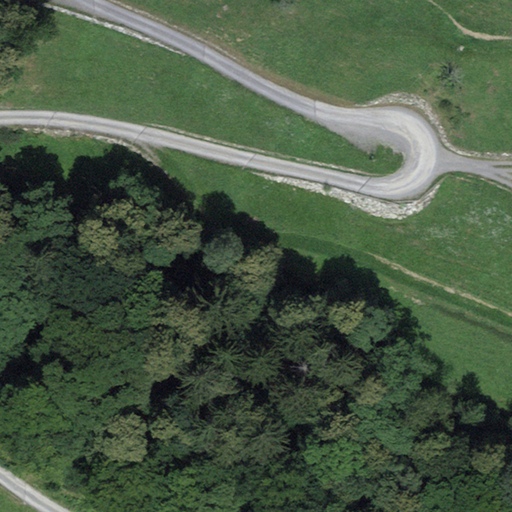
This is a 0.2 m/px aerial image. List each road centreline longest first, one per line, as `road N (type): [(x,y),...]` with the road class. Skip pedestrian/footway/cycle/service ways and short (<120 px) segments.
road 1 (residential): [(0,117),(138,131),(383,188),(419,179),(429,149),(413,125),(297,103),(83,0)]
road 2 (track): [(138,131),(235,230),(342,250),(511,320)]
